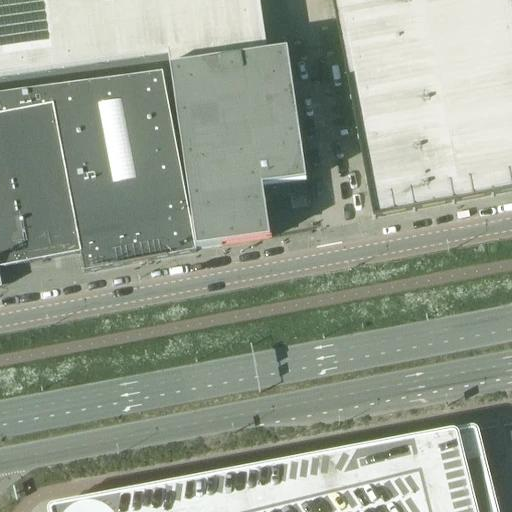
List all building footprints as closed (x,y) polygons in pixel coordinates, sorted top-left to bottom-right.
[(0,0),(0,79),(167,55),(170,70),(267,56),(264,40),(258,0),(0,0)] [(395,7),(393,0),(341,0),(332,2),(351,105),(357,137),(360,150),(511,121),(511,50),(424,66),(413,3),(395,7)] [(511,0),(393,0),(395,7),(413,3),(424,66),(511,50),(511,0)] [(161,71),(162,75),(195,251),(269,241),(264,200),(292,196),(292,198),(297,201),(304,201),(307,196),(306,189),(301,186),(300,186),(300,184),(306,183),(287,53),(170,70),(161,71)] [(195,254),(195,251),(162,75),(49,90),(80,255),(83,274),(147,262),(195,254)] [(0,270),(80,255),(49,90),(0,96),(0,290),(2,290),(0,281),(0,270)] [(511,121),(360,150),(373,220),(511,193),(511,121)] [(491,431),(476,435),(480,449),(494,446),(491,431)] [(81,506),(49,511),(494,511),(488,488),(488,486),(492,485),(491,481),(487,482),(476,439),(476,437),(475,437),(475,436),(475,435),(474,435),(473,434),(472,434),(471,434),(471,433),(419,442),(415,443),(254,473),(249,474),(87,505),(81,506)]
